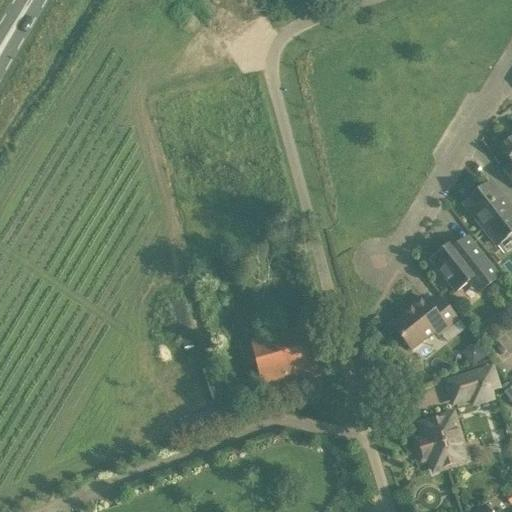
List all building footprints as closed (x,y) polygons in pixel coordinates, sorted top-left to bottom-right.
[(511,141),(500,151),(511,165),(503,171),(511,181),(511,141)] [(497,249),(511,236),(511,212),(491,186),(464,208),(497,249)] [(463,256),(455,246),(431,265),(456,296),(479,278),(483,284),(494,275),(473,248),(463,256)] [(431,311),(423,301),(410,311),(413,314),(393,330),(412,355),(438,334),(447,345),(466,330),(459,321),(456,323),(441,303),(431,311)] [(332,378),(317,331),(274,341),(274,340),(251,347),(266,399),(271,397),(332,378)] [(470,410),(495,402),(492,392),(500,390),(493,366),(442,381),(450,408),(468,403),(470,410)] [(511,389),(501,398),(511,411),(511,389)] [(468,466),(455,424),(454,420),(421,430),(425,444),(417,446),(423,465),(431,463),(435,476),(468,466)]
